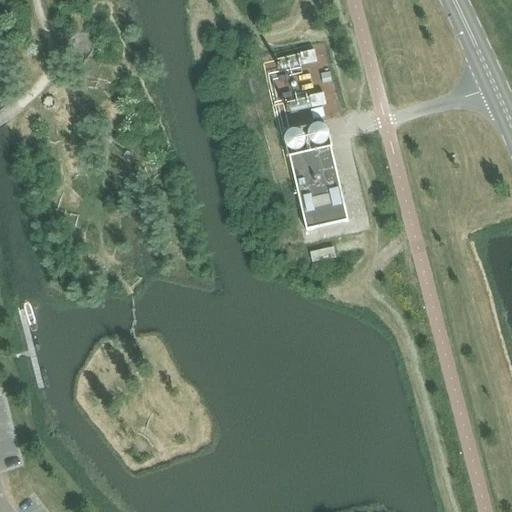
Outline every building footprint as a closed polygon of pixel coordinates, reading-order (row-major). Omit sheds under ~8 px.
[(309,77),(280,84),(283,96),(312,89),(309,77)] [(313,95),(284,102),(287,113),(316,106),(313,95)] [(317,110),(305,112),(307,121),(319,119),(317,110)] [(327,129),(325,128),(324,127),(322,126),(319,125),(318,126),(316,126),(315,126),(313,127),(312,128),(312,127),(298,130),(298,131),(296,131),(295,131),(292,131),(290,133),(288,134),(287,134),(286,136),(286,137),(285,138),(285,140),(285,142),(285,144),(285,145),(286,146),(287,148),(286,149),(288,158),(289,158),(307,233),(349,223),(331,148),(332,148),(330,138),(329,138),(329,137),(330,136),(329,134),(329,133),(328,131),(327,129)] [(334,248),(310,254),(312,264),(336,258),(334,248)]
